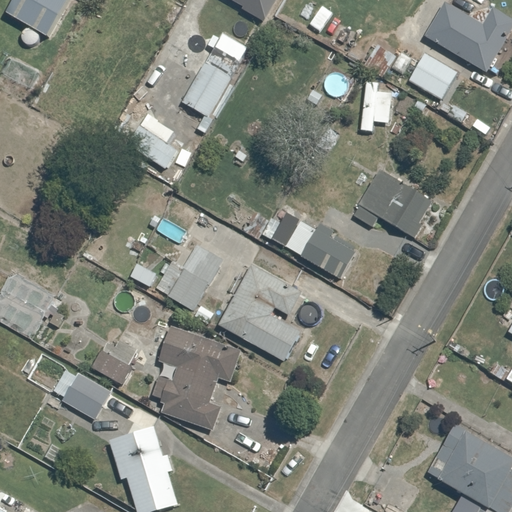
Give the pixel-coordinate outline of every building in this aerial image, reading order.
[(68,0),(15,0),(8,13),(47,36),(68,0)] [(233,0),(249,9),(247,12),(270,24),(282,0),(233,0)] [(451,6),(432,40),(491,74),(511,38),(511,20),(495,11),(486,26),(451,6)] [(213,119),(261,33),(235,18),(187,104),(213,119)] [(287,56),(265,63),(271,83),(294,76),(287,56)] [(430,57),(415,83),(446,101),(461,75),(430,57)] [(370,81),(370,82),(366,132),(377,132),(377,123),(394,124),(396,95),(382,93),(383,82),(370,81)] [(143,127),(131,145),(172,171),(184,153),(172,145),(176,139),(163,131),(159,137),(143,127)] [(439,201),(384,172),(359,219),(378,230),(383,219),(419,238),(439,201)] [(297,239),(291,249),(346,283),(363,257),(296,215),(286,232),(297,239)] [(197,311),(226,264),(202,249),(188,271),(180,266),(164,291),(197,311)] [(223,328),(227,330),(291,365),(307,335),(277,319),(281,311),(295,318),(307,297),(255,269),(223,328)] [(49,293),(9,271),(0,287),(0,320),(26,335),(49,293)] [(246,354),(177,331),(174,330),(162,363),(182,369),(177,383),(165,379),(158,402),(170,406),(167,414),(220,432),(228,407),(218,404),(225,383),(236,386),(246,354)] [(133,348),(116,341),(109,357),(96,352),(87,373),(118,385),(133,348)] [(28,380),(48,388),(56,369),(37,361),(28,380)] [(71,401),(68,405),(100,422),(115,396),(70,370),(57,393),(71,401)] [(511,511),(511,456),(463,426),(433,475),(485,507),(481,511),(511,511)] [(158,428),(113,442),(125,482),(132,480),(141,511),(165,511),(184,506),(174,474),(178,473),(173,454),(167,456),(158,428)]
